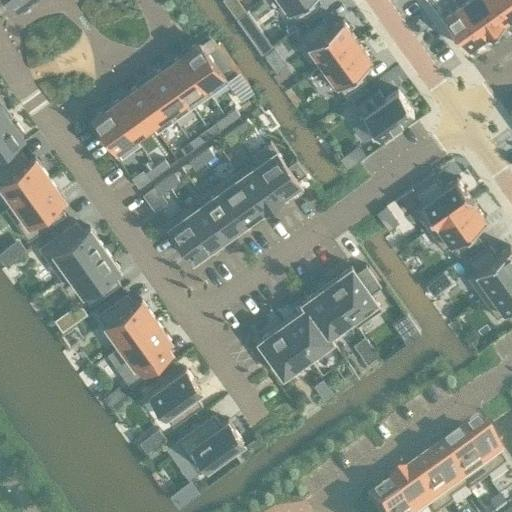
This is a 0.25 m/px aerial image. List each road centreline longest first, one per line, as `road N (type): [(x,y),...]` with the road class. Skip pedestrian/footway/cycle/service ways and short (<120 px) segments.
road 1 (residential): [(190,320),(462,119)]
road 2 (residential): [(0,57),(190,320)]
road 3 (residential): [(326,511),(320,502),(511,369)]
road 4 (residential): [(376,0),(462,119)]
